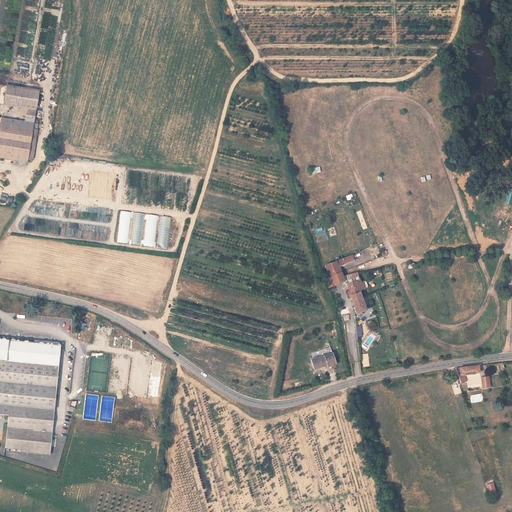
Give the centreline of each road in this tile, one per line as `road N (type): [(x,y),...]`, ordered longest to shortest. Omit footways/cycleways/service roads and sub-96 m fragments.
road 1 (tertiary): [(511,356),(356,380),(293,402),(254,403),(106,312),(0,284)]
road 2 (track): [(161,326),(231,88),(259,57)]
